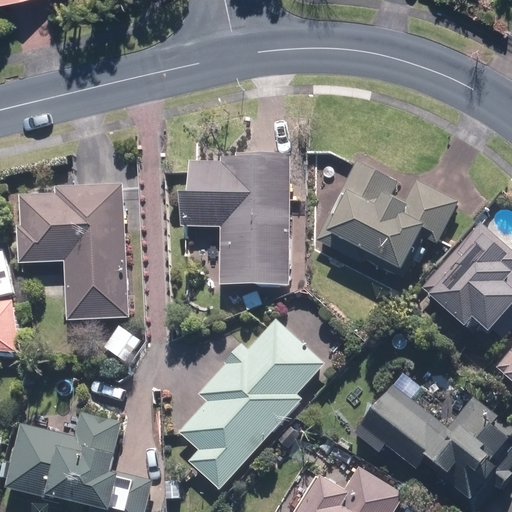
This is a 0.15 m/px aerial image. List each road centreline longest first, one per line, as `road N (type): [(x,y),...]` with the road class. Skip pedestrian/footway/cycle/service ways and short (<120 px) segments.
road 1 (residential): [(511,113),(425,67),(340,49),(234,53)]
road 2 (residential): [(234,53),(0,112)]
